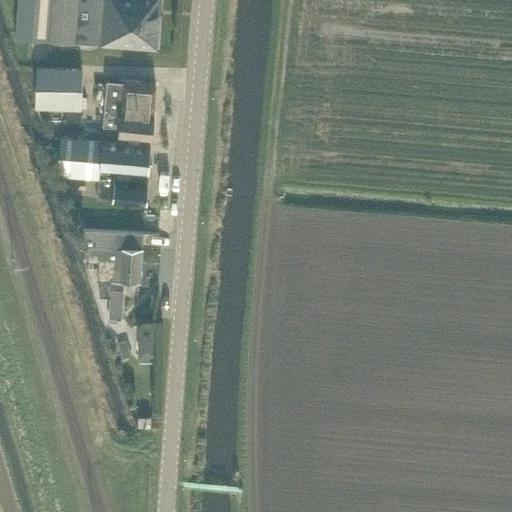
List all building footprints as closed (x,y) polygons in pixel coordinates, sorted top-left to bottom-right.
[(49,0),(17,0),(15,35),(46,38),(49,0)] [(76,0),(49,0),(46,38),(73,40),(76,0)] [(100,42),(102,0),(76,0),(73,40),(100,42)] [(156,46),(159,0),(102,0),(100,42),(156,46)] [(81,67),(35,66),(35,104),(80,105),(81,67)] [(107,79),(104,122),(119,123),(118,134),(150,137),(152,113),(153,113),(155,83),(107,79)] [(97,175),(100,137),(61,133),(58,172),(97,175)] [(144,200),(149,142),(100,137),(97,175),(96,197),(144,200)] [(140,281),(142,230),(89,226),(82,226),(81,244),(85,244),(85,258),(98,258),(98,276),(103,276),(103,284),(100,284),(100,289),(110,290),(109,314),(121,314),(122,280),(140,281)]
